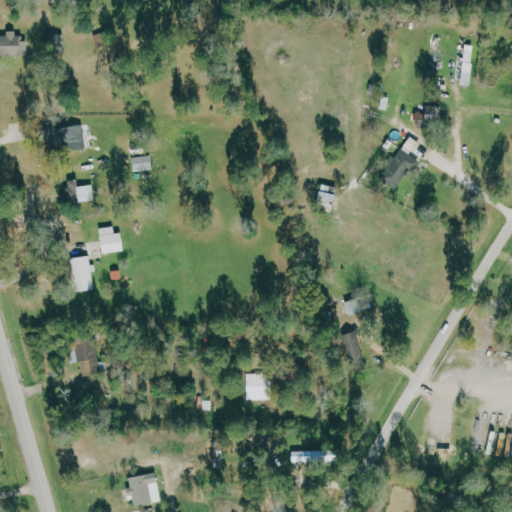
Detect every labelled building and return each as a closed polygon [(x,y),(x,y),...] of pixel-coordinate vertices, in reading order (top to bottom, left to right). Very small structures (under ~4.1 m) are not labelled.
[(2,57),(25,56),(25,34),(10,34),(11,36),(2,37),(2,57)] [(69,53),(66,35),(53,36),(55,55),(69,53)] [(465,86),(475,86),(476,45),(466,45),(465,86)] [(428,124),(445,125),(445,108),(429,107),(428,124)] [(86,126),(72,127),(72,125),(58,126),(61,152),(89,149),(86,126)] [(429,148),(413,137),(382,179),(400,192),(422,161),(421,160),(429,148)] [(147,156),(147,146),(134,147),(135,157),(147,156)] [(135,159),(137,173),(156,170),(154,156),(135,159)] [(97,202),(96,186),(82,187),(81,181),(70,181),(71,204),(97,202)] [(321,207),(337,211),(342,189),(326,185),(321,207)] [(102,229),(117,227),(118,234),(124,233),(127,251),(107,255),(102,229)] [(98,291),(93,257),(74,260),(78,293),(98,291)] [(350,304),(352,316),(366,313),(363,301),(350,304)] [(72,342),(73,363),(84,363),(85,376),(101,375),(99,341),(72,342)] [(250,401),(275,401),(275,374),(249,375),(250,401)] [(444,456),(444,462),(453,462),(453,456),(462,456),(462,446),(441,446),(441,437),(430,437),(430,445),(419,445),(419,455),(444,456)] [(165,501),(160,472),(131,478),(134,496),(137,495),(139,506),(165,501)]
